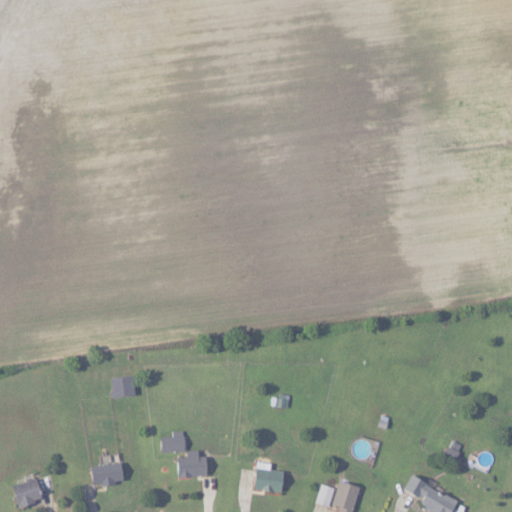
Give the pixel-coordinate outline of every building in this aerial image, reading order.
[(104,377),(106,396),(130,394),(128,374),(104,377)] [(156,436),(156,451),(180,450),(179,430),(168,431),(169,436),(156,436)] [(203,475),(203,455),(193,456),(193,450),(181,450),(181,456),(171,457),(172,476),(203,475)] [(120,480),(117,461),(83,466),(86,485),(120,480)] [(277,492),(280,471),(249,467),(246,488),(277,492)] [(426,511),(445,511),(452,498),(405,476),(398,490),(416,498),(413,505),(426,511)] [(39,500),(35,478),(7,484),(11,505),(39,500)] [(346,511),(355,487),(334,480),(325,506),(343,511),(346,511)] [(325,506),(330,487),(316,483),(312,502),(325,506)]
